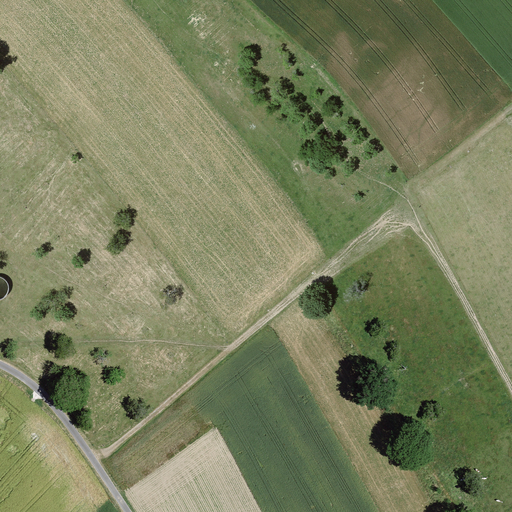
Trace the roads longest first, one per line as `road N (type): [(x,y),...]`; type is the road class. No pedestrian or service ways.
road 1 (track): [(373,231),(117,445),(91,456)]
road 2 (unclassified): [(127,511),(66,420),(0,364)]
